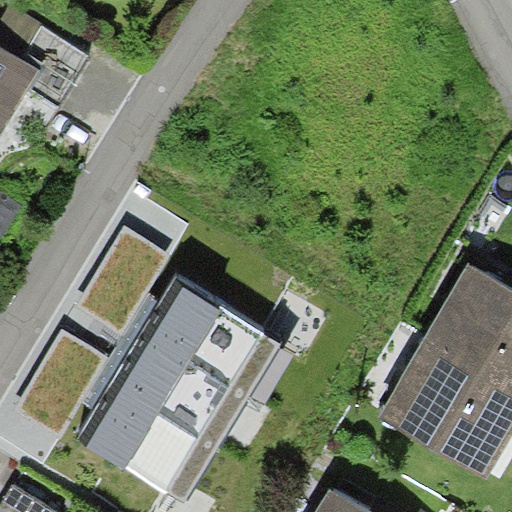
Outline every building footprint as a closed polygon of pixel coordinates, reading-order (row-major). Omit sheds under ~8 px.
[(15,66),(0,57),(0,126),(19,95),(55,116),(87,61),(36,30),(15,66)] [(168,255),(124,227),(76,303),(121,330),(168,255)] [(511,287),(468,263),(425,340),(511,389),(511,287)] [(281,343),(174,276),(74,435),(182,502),(281,343)] [(107,356),(63,330),(15,409),(59,436),(107,356)] [(488,477),(511,435),(511,389),(425,340),(381,416),(488,477)] [(372,511),(329,487),(314,511),(372,511)]
